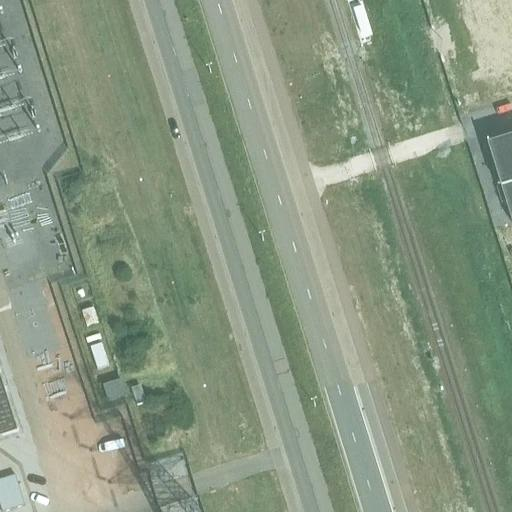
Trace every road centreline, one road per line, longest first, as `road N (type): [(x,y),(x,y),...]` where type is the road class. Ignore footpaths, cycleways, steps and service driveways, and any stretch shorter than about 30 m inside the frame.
road 1 (primary): [(157,0),(319,511)]
road 2 (primary): [(376,511),(216,0)]
